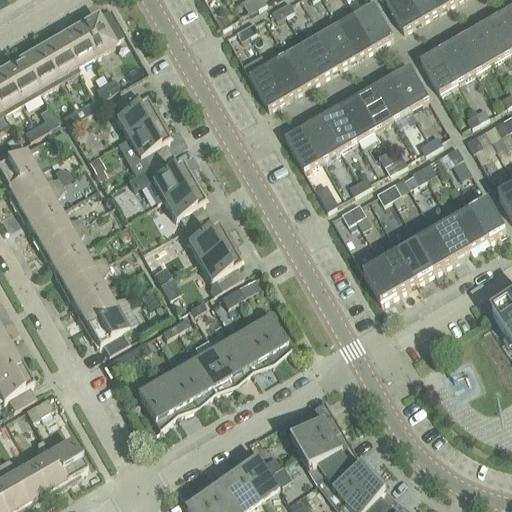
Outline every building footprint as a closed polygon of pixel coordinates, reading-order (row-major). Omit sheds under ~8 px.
[(257,0),(252,3),(259,14),(268,9),(262,0),(257,0)] [(404,38),(423,27),(407,0),(392,0),(385,4),(404,38)] [(407,0),(423,27),(441,17),(430,0),(407,0)] [(430,0),(441,17),(458,7),(454,0),(430,0)] [(259,14),(252,3),(244,8),(250,20),(259,14)] [(282,12),(287,21),(296,16),(291,7),(282,12)] [(376,54),(395,43),(375,10),(357,21),(376,54)] [(287,21),(282,12),(273,17),(278,26),(287,21)] [(511,58),(511,18),(510,15),(493,25),(511,59),(511,58)] [(226,18),(217,23),(224,35),(233,30),(226,18)] [(78,32),(96,62),(115,51),(113,47),(104,31),(98,21),(78,32)] [(339,31),(358,64),(376,54),(357,21),(339,31)] [(114,25),(104,31),(113,47),(123,41),(114,25)] [(511,59),(493,25),(475,36),(494,69),(511,59)] [(247,33),(252,41),(261,36),(256,28),(247,33)] [(322,41),(341,74),(358,64),(339,31),(322,41)] [(60,44),(79,77),(80,76),(78,72),(96,62),(78,32),(77,32),(78,33),(60,44)] [(252,41),(247,33),(238,38),(243,47),(252,41)] [(494,69),(475,36),(457,46),(476,79),(494,69)] [(304,51),(323,85),(341,74),(322,41),(304,51)] [(79,77),(60,44),(41,55),(60,88),(79,77)] [(476,79),(457,46),(440,56),(459,89),(476,79)] [(286,61),(305,95),(323,85),(304,51),(286,61)] [(22,66),(42,99),(60,88),(41,55),(22,66)] [(440,56),(421,67),(440,100),(459,89),(440,56)] [(269,72),(288,105),(305,95),(286,61),(269,72)] [(288,105),(269,72),(264,63),(245,74),(269,116),(288,105)] [(42,99),(22,66),(3,77),(23,110),(42,99)] [(411,72),(393,83),(412,116),(430,105),(411,72)] [(0,113),(4,121),(23,110),(3,77),(0,78),(0,113)] [(103,80),(96,84),(99,90),(107,86),(103,80)] [(412,116),(393,83),(375,93),(394,126),(412,116)] [(105,89),(112,100),(121,95),(114,84),(105,89)] [(112,100),(105,89),(96,95),(102,105),(112,100)] [(394,126),(375,93),(358,103),(377,136),(394,126)] [(128,144),(163,124),(156,111),(151,114),(146,106),(143,108),(137,98),(115,110),(121,121),(117,123),(128,144)] [(511,110),(511,99),(503,104),(508,113),(511,110)] [(377,136),(358,103),(340,113),(359,147),(377,136)] [(74,116),(79,125),(90,119),(84,110),(74,116)] [(359,147),(340,113),(322,124),(341,157),(359,147)] [(476,120),(482,128),(490,123),(485,115),(476,120)] [(79,125),(74,116),(63,122),(69,131),(79,125)] [(482,128),(476,120),(468,125),(473,134),(482,128)] [(163,124),(128,144),(140,164),(144,162),(151,172),(172,160),(166,149),(170,147),(165,139),(170,136),(163,124)] [(341,157),(322,124),(305,134),(324,167),(341,157)] [(35,131),(41,141),(51,135),(46,125),(35,131)] [(511,138),(504,127),(495,132),(502,143),(511,138)] [(41,141),(35,131),(25,138),(30,147),(41,141)] [(305,134),(286,144),(305,178),(324,167),(305,134)] [(64,135),(53,141),(61,155),(72,149),(64,135)] [(16,141),(6,146),(12,157),(22,152),(16,141)] [(430,147),(435,155),(444,150),(439,142),(430,147)] [(477,142),(468,148),(474,159),(484,154),(477,142)] [(435,155),(430,147),(421,152),(426,161),(435,155)] [(8,194),(38,176),(32,166),(43,155),(40,149),(27,157),(26,156),(0,171),(0,186),(1,188),(4,186),(8,194)] [(458,153),(449,159),(455,170),(465,165),(458,153)] [(157,183),(152,185),(145,189),(157,210),(168,203),(199,186),(191,173),(187,176),(182,168),(179,170),(172,160),(151,172),(157,183)] [(99,162),(90,167),(96,178),(106,173),(99,162)] [(140,164),(130,170),(136,181),(151,172),(144,162),(140,164)] [(395,167),(400,176),(408,171),(403,162),(395,167)] [(400,176),(395,167),(386,172),(391,181),(400,176)] [(422,174),(428,186),(437,181),(431,169),(422,174)] [(428,186),(422,174),(413,179),(420,191),(428,186)] [(38,176),(8,194),(13,201),(10,203),(17,215),(62,189),(62,188),(59,183),(44,187),(38,176)] [(70,177),(59,183),(62,188),(72,182),(70,177)] [(359,187),(364,196),(373,191),(368,182),(359,187)] [(199,186),(168,203),(186,234),(208,221),(202,211),(205,209),(201,201),(206,198),(199,186)] [(364,196),(359,187),(350,193),(355,201),(364,196)] [(31,233),(61,216),(55,206),(66,195),(62,189),(17,215),(24,228),(27,226),(31,233)] [(386,195),(393,206),(402,201),(395,189),(386,195)] [(511,194),(499,202),(511,224),(511,194)] [(393,206),(386,195),(378,200),(384,211),(393,206)] [(484,199),(466,209),(471,218),(488,249),(507,238),(484,199)] [(333,203),(324,208),(329,217),(338,212),(333,203)] [(351,215),(358,226),(367,221),(360,210),(351,215)] [(358,226),(351,215),(342,220),(349,231),(358,226)] [(39,255),(85,228),(82,223),(67,227),(61,216),(31,233),(35,241),(32,242),(39,255)] [(453,228),(471,259),(488,249),(471,218),(453,228)] [(178,248),(186,243),(200,267),(234,247),(227,235),(222,238),(218,230),(214,232),(208,221),(186,234),(174,241),(178,248)] [(54,273),(83,256),(78,245),(88,234),(85,228),(39,255),(46,267),(49,265),(54,273)] [(436,238),(453,269),(471,259),(453,228),(436,238)] [(418,249),(435,279),(453,269),(436,238),(418,249)] [(435,279),(418,249),(413,240),(395,250),(418,290),(435,279)] [(234,247),(200,267),(212,288),(216,285),(222,296),(244,283),(238,273),(241,271),(237,263),(241,260),(234,247)] [(395,250),(378,261),(383,269),(400,300),(418,290),(395,250)] [(62,294),(108,268),(104,263),(89,266),(83,256),(54,273),(58,280),(55,282),(62,294)] [(76,312),(106,295),(100,285),(111,274),(108,268),(62,294),(69,307),(72,305),(76,312)] [(383,269),(364,280),(382,311),(400,300),(383,269)] [(164,272),(155,277),(161,287),(170,281),(164,272)] [(231,298),(237,309),(245,303),(239,293),(231,298)] [(85,334),(130,308),(127,302),(112,306),(106,295),(76,312),(80,320),(77,321),(85,334)] [(154,297),(143,303),(149,314),(160,307),(154,297)] [(237,309),(231,298),(222,303),(228,314),(237,309)] [(201,306),(189,313),(195,322),(207,315),(201,306)] [(130,308),(85,334),(92,346),(95,345),(99,352),(103,350),(109,361),(131,349),(125,338),(129,335),(117,315),(130,308)] [(511,311),(510,308),(493,319),(511,347),(511,311)] [(251,333),(274,373),(275,372),(274,371),(289,358),(289,359),(291,358),(270,321),(251,333)] [(174,329),(178,336),(190,329),(186,322),(174,329)] [(0,356),(11,350),(7,343),(10,341),(2,329),(0,330),(0,356)] [(178,336),(174,329),(162,336),(166,343),(178,336)] [(232,343),(255,384),(256,383),(253,378),(272,372),(273,373),(274,373),(251,333),(232,343)] [(213,354),(236,394),(237,394),(236,392),(252,380),(254,384),(255,384),(232,343),(213,354)] [(136,351),(143,361),(151,356),(145,346),(136,351)] [(0,382),(25,368),(18,356),(15,358),(11,350),(0,356),(0,382)] [(128,356),(113,365),(119,375),(134,366),(143,361),(136,351),(128,356)] [(195,365),(218,405),(219,405),(216,400),(235,393),(235,395),(236,394),(213,354),(195,365)] [(218,405),(195,365),(176,376),(199,416),(200,415),(199,414),(214,401),(217,406),(218,405)] [(25,368),(0,382),(0,400),(4,408),(8,405),(14,416),(36,403),(30,393),(34,390),(29,383),(32,381),(25,368)] [(199,416),(176,376),(157,387),(180,427),(181,426),(179,422),(197,415),(198,416),(199,416)] [(180,427),(157,387),(137,398),(160,438),(162,437),(162,436),(177,423),(179,427),(180,427)] [(48,404),(26,416),(32,427),(54,415),(48,404)] [(285,434),(301,462),(343,438),(325,408),(285,434)] [(301,462),(318,491),(358,464),(343,438),(301,462)] [(69,491),(50,458),(43,445),(37,448),(41,463),(30,469),(47,499),(55,495),(57,498),(69,491)] [(50,458),(69,491),(81,483),(80,480),(87,476),(70,446),(50,458)] [(236,469),(263,506),(281,494),(257,460),(255,461),(255,462),(237,470),(237,469),(236,469)] [(273,462),(264,468),(270,479),(280,473),(273,462)] [(318,491),(334,511),(347,511),(376,487),(358,464),(318,491)] [(3,468),(28,511),(31,511),(42,506),(40,503),(47,499),(30,469),(20,475),(9,465),(3,468)] [(28,511),(3,468),(0,469),(0,481),(1,486),(0,486),(0,508),(2,511),(28,511)] [(255,511),(263,506),(236,469),(235,470),(236,471),(222,485),(219,481),(218,482),(239,511),(255,511)] [(239,511),(218,482),(217,482),(220,487),(202,495),(201,494),(212,511),(239,511)] [(347,511),(392,511),(396,507),(376,487),(347,511)] [(212,511),(201,494),(200,495),(200,496),(187,510),(186,510),(184,511),(185,511),(212,511)]
